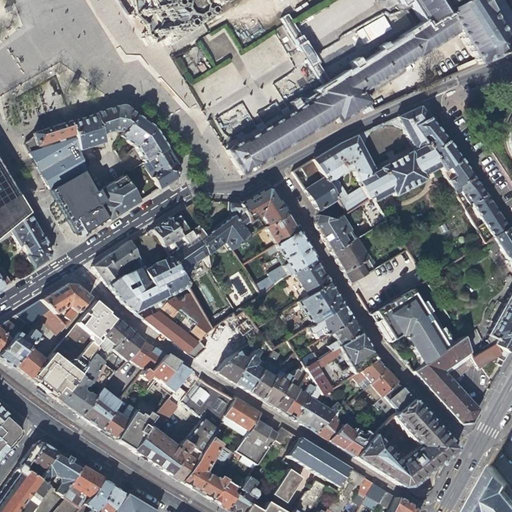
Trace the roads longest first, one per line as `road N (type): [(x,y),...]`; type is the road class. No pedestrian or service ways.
road 1 (residential): [(428,511),(181,361),(107,305),(70,260)]
road 2 (unclassified): [(269,170),(380,353),(473,454)]
road 3 (residential): [(269,170),(239,188),(190,186),(70,260)]
road 4 (residential): [(43,417),(195,511)]
road 5 (residential): [(426,94),(269,170)]
road 6 (residential): [(511,217),(426,94)]
